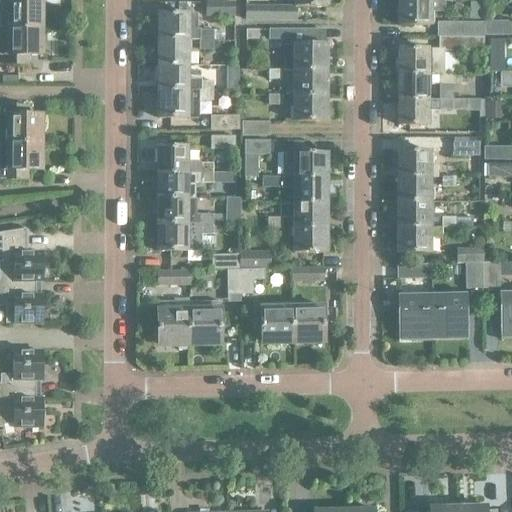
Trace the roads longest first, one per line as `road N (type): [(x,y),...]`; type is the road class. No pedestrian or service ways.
road 1 (residential): [(115,391),(116,0)]
road 2 (residential): [(363,384),(363,0)]
road 3 (residential): [(114,456),(363,449)]
road 4 (residential): [(363,384),(115,391)]
road 5 (residential): [(511,379),(363,384)]
road 6 (residential): [(363,449),(511,445)]
